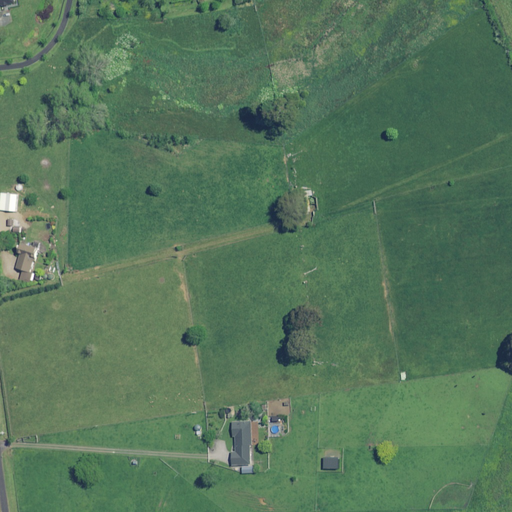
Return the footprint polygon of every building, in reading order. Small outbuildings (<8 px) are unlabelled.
[(0,0),(0,12),(1,12),(0,7),(0,5),(3,5),(3,6),(9,4),(16,3),(15,0),(0,0)] [(41,243),(36,241),(34,247),(22,243),(19,252),(22,253),(17,268),(24,270),(21,279),(30,282),(30,281),(33,281),(36,274),(32,273),(41,243)] [(234,407),(224,408),(226,416),(235,415),(234,407)] [(254,445),(253,421),(234,422),(234,437),(237,437),(237,452),(234,452),(234,465),(253,464),(252,445),(254,445)] [(341,469),(342,458),(326,458),(325,469),(341,469)]
